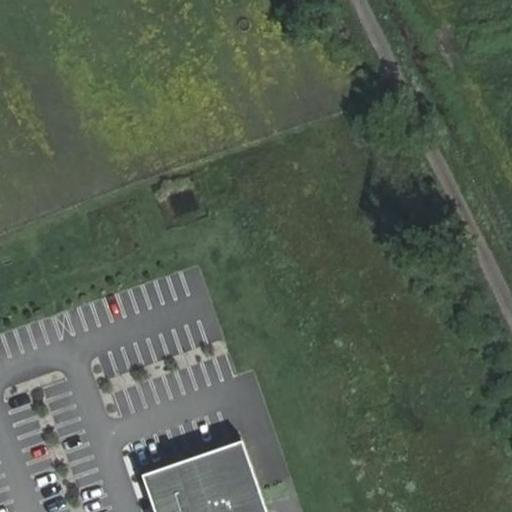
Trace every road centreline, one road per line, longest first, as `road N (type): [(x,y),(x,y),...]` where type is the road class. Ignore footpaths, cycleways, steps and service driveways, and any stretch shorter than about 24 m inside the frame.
road 1 (unclassified): [(511,312),(359,0)]
road 2 (unknown): [(119,511),(65,369),(0,379)]
